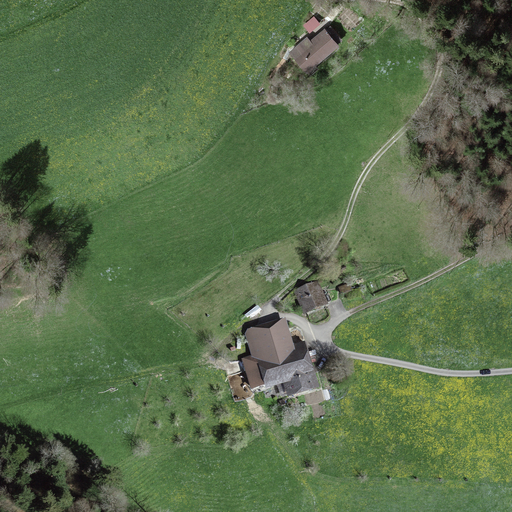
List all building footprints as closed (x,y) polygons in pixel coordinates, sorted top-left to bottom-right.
[(303,21),(308,29),(321,21),(317,14),(303,21)] [(309,37),(301,44),(300,43),(291,51),(306,69),(337,44),(325,29),(312,40),(309,37)] [(294,293),(302,313),(331,302),(326,291),(319,294),(315,285),(294,293)] [(342,294),(350,291),(348,285),(340,288),(342,294)] [(255,357),(243,360),(251,387),(286,378),(291,394),(317,386),(305,343),(293,347),(287,326),(269,327),(249,333),(255,357)]
